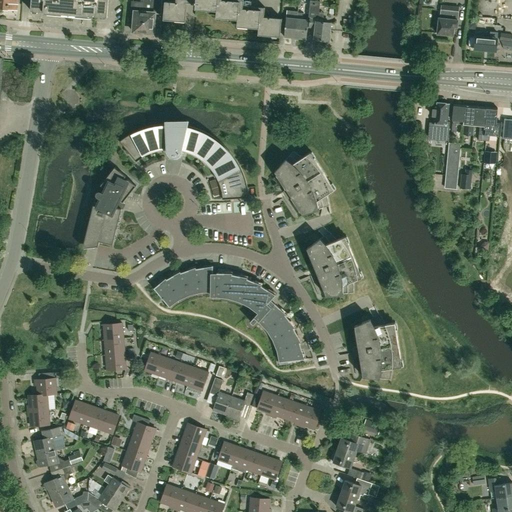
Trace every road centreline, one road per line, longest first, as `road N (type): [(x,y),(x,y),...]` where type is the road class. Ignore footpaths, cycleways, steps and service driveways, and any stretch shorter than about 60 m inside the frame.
road 1 (residential): [(278,268),(212,247),(184,250),(124,281),(11,262)]
road 2 (tertiary): [(426,77),(154,54)]
road 3 (residential): [(11,262),(46,51)]
road 4 (residential): [(30,511),(10,456),(1,358)]
road 5 (residential): [(305,454),(178,407)]
road 6 (residential): [(178,407),(138,392),(91,389),(80,346)]
road 7 (residential): [(337,382),(319,324),(278,268)]
